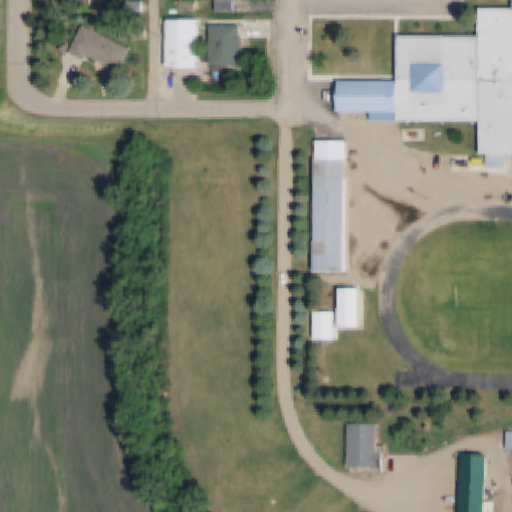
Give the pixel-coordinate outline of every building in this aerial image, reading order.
[(186,0),(202,0),(202,9),(186,8),(186,0)] [(221,0),(249,0),(249,3),(241,3),(241,12),(221,12),(221,0)] [(511,154),(488,154),(488,123),(408,121),(408,112),(346,111),(346,81),(408,82),(409,36),(490,37),(491,9),(511,9),(511,154)] [(174,20),(205,21),(204,69),(173,69),(174,20)] [(219,26),(248,27),(248,38),(251,38),(251,68),(218,67),(219,26)] [(93,27),(139,51),(127,73),(96,57),(94,60),(79,52),(93,27)] [(364,115),(392,116),(392,123),(364,123),(364,115)] [(410,133),(432,134),(431,141),(410,141),(410,133)] [(321,161),(354,162),(351,273),(318,273),(321,161)] [(342,292),(352,292),(351,305),(342,305),(342,292)] [(354,423),(387,424),(386,453),(391,453),(391,469),(353,468),(354,423)] [(465,511),(465,491),(493,492),(492,511),(465,511)]
